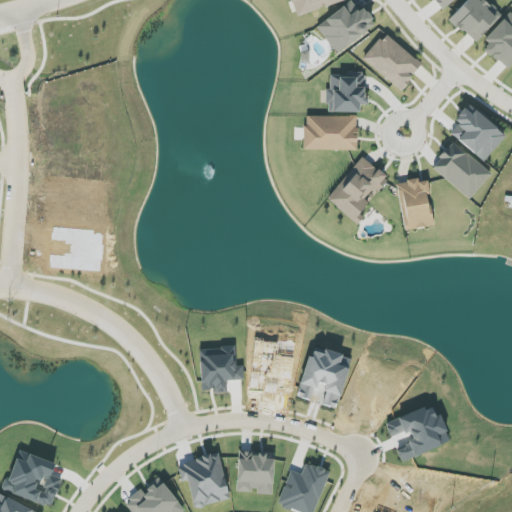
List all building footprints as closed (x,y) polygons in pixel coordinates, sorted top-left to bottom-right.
[(291,0),(297,17),(346,0),(345,0),(291,0)] [(433,0),(441,10),(453,0),(433,0)] [(475,44),(502,15),(484,0),(467,0),(450,20),(475,44)] [(316,26),(335,54),(376,25),(365,9),(360,13),(352,2),(316,26)] [(484,40),(488,44),(484,49),(507,71),(511,65),(511,14),(510,12),(484,40)] [(363,59),(401,91),(422,65),(385,33),(363,59)] [(359,113),(360,105),(365,105),(366,74),(354,73),(354,76),(331,75),(330,89),(327,89),(327,112),(359,113)] [(506,135),(475,111),(472,114),(464,109),(453,123),(458,126),(450,135),(485,162),(506,135)] [(305,116),(304,150),(357,151),(357,117),(305,116)] [(469,200),(491,175),(454,142),(432,167),(469,200)] [(358,225),(364,218),(360,214),(369,203),(365,199),(373,188),(378,192),(389,179),(362,157),(327,200),(358,225)] [(428,181),(419,182),(419,180),(397,183),(404,231),(433,227),(428,195),(430,195),(428,181)] [(273,495),(275,455),(239,453),(237,492),(255,493),(255,494),(273,495)] [(173,511),(173,486),(148,486),(148,494),(129,494),(129,511),(173,511)]
